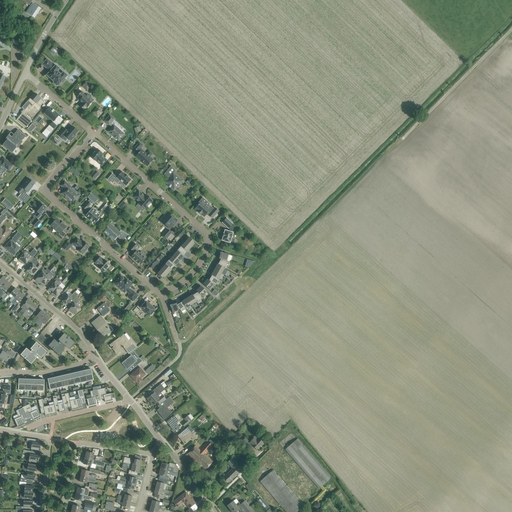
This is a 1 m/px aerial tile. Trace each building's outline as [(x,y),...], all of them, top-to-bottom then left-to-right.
[(41,9),(34,4),(27,13),(35,18),(41,9)] [(53,83),(57,86),(58,85),(58,86),(67,75),(63,72),(61,75),(57,71),(60,69),(56,65),(55,66),(47,59),(42,64),(50,71),(47,75),(54,82),(53,83)] [(89,83),(89,84),(86,82),(82,86),(87,90),(88,91),(92,86),(89,83)] [(94,100),(91,97),(88,94),(87,96),(82,91),(77,97),(80,99),(79,101),(82,103),(79,106),(85,110),(87,107),(87,108),(94,100)] [(35,93),(22,108),(25,110),(29,105),(32,108),(36,102),(40,106),(45,101),(35,93)] [(50,107),(44,113),(53,121),(49,125),(53,129),(57,125),(58,124),(60,121),(57,118),(58,116),(59,115),(55,111),(54,111),(53,110),(53,109),(50,107)] [(97,108),(92,113),(97,118),(102,113),(97,108)] [(32,121),(22,113),(16,120),(26,128),(32,121)] [(122,138),(123,138),(124,137),(124,136),(123,135),(124,134),(114,125),(111,123),(114,119),(110,115),(105,121),(109,125),(112,127),(108,131),(118,140),(121,138),(122,138)] [(65,128),(59,135),(62,138),(65,141),(68,138),(71,141),(76,135),(75,135),(78,131),(75,128),(74,129),(72,127),(69,130),(69,129),(67,131),(65,128)] [(7,139),(2,145),(12,153),(17,147),(18,148),(21,144),(23,142),(22,141),(26,136),(18,129),(12,137),(9,134),(6,138),(7,139)] [(140,142),(134,148),(138,151),(139,152),(136,156),(147,166),(153,160),(140,148),(143,145),(140,142)] [(97,149),(90,156),(96,161),(102,165),(107,160),(101,155),(103,154),(97,149)] [(13,165),(5,159),(2,163),(0,161),(0,171),(4,167),(6,169),(8,167),(10,169),(13,165)] [(165,174),(169,178),(165,182),(169,185),(168,186),(170,188),(170,187),(174,190),(176,187),(177,188),(180,185),(179,184),(182,181),(173,173),(175,171),(171,167),(165,174)] [(117,177),(115,176),(110,181),(112,183),(115,180),(118,183),(120,180),(126,186),(131,180),(128,177),(128,176),(126,174),(125,175),(122,172),(117,177)] [(20,194),(18,197),(26,203),(31,197),(26,193),(27,192),(28,192),(33,186),(34,185),(34,184),(35,184),(28,178),(25,182),(24,182),(21,186),(24,189),(20,194)] [(61,186),(65,189),(62,193),(73,203),(80,195),(76,192),(77,191),(73,188),(73,189),(69,185),(65,181),(61,186)] [(139,191),(133,197),(139,202),(139,203),(136,206),(142,212),(145,208),(145,209),(147,206),(149,207),(151,204),(150,203),(152,200),(146,195),(145,196),(139,191)] [(88,201),(83,207),(86,210),(88,212),(86,215),(89,218),(89,219),(91,221),(92,221),(95,223),(97,222),(100,219),(99,218),(101,217),(98,214),(98,213),(98,212),(97,211),(96,211),(95,212),(92,208),(92,209),(89,206),(91,204),(93,202),(94,203),(97,200),(90,193),(87,197),(90,199),(88,201)] [(2,203),(10,210),(13,206),(5,199),(2,203)] [(210,208),(200,200),(197,204),(198,205),(195,209),(198,212),(201,214),(204,217),(207,213),(209,215),(212,218),(219,211),(215,208),(214,209),(211,207),(210,208)] [(34,209),(38,213),(36,216),(38,218),(44,212),(43,211),(46,208),(43,205),(43,204),(42,203),(41,203),(40,202),(38,205),(35,202),(31,206),(34,209)] [(3,215),(5,217),(6,216),(8,218),(9,219),(11,220),(12,218),(12,216),(8,212),(9,211),(8,210),(3,215)] [(175,217),(172,215),(168,212),(160,220),(164,224),(170,229),(176,222),(173,219),(175,217)] [(57,218),(51,225),(54,228),(53,228),(56,231),(57,231),(60,233),(59,234),(63,237),(66,234),(62,231),(66,227),(63,224),(64,223),(60,220),(60,221),(57,218)] [(223,237),(222,240),(230,243),(230,242),(234,243),(235,239),(231,238),(233,232),(232,232),(234,227),(232,225),(233,224),(226,218),(222,222),(229,229),(229,228),(229,229),(229,231),(225,230),(224,233),(222,237),(223,237)] [(32,224),(36,227),(41,222),(37,219),(32,224)] [(121,233),(110,223),(106,227),(107,228),(104,232),(113,240),(117,236),(122,241),(127,235),(124,233),(122,235),(121,234),(121,233)] [(0,243),(10,231),(13,233),(15,231),(10,227),(9,229),(6,226),(3,230),(0,227),(0,243)] [(163,235),(167,238),(171,233),(167,229),(163,235)] [(8,243),(4,247),(8,250),(9,249),(11,251),(15,254),(18,251),(20,248),(19,247),(15,244),(16,242),(17,242),(22,235),(18,232),(12,238),(13,239),(11,241),(10,240),(8,243)] [(185,242),(191,247),(196,242),(189,237),(185,242)] [(72,243),(78,248),(77,249),(82,254),(83,253),(84,254),(87,251),(86,250),(89,246),(84,241),(82,243),(77,238),(72,243)] [(68,242),(63,247),(67,251),(72,245),(68,242)] [(181,247),(187,252),(191,247),(185,242),(181,247)] [(134,243),(129,248),(133,251),(135,252),(131,256),(141,265),(146,259),(143,256),(145,254),(141,251),(140,253),(137,250),(136,250),(135,249),(138,246),(134,243)] [(178,251),(183,256),(187,252),(181,247),(181,246),(177,250),(178,251)] [(22,256),(19,260),(25,265),(28,261),(30,259),(31,260),(33,257),(38,252),(35,250),(31,254),(26,250),(24,253),(22,256)] [(174,255),(180,261),(184,256),(183,256),(178,251),(174,255)] [(221,259),(225,260),(227,261),(228,255),(221,252),(219,258),(221,259)] [(170,260),(175,265),(180,261),(174,255),(170,260)] [(98,266),(104,272),(107,269),(107,268),(110,264),(106,261),(106,262),(100,257),(95,263),(98,266)] [(218,264),(224,268),(225,269),(228,263),(225,261),(225,260),(221,259),(218,264)] [(247,259),(245,266),(250,268),(253,261),(247,259)] [(166,264),(171,269),(175,265),(170,260),(169,260),(166,264)] [(38,263),(36,261),(34,262),(27,270),(33,275),(39,269),(40,270),(43,267),(42,266),(39,263),(38,263)] [(74,268),(68,263),(66,266),(72,271),(74,268)] [(166,264),(162,269),(168,274),(172,269),(171,269),(166,264)] [(214,269),(221,273),(224,268),(218,264),(214,269)] [(44,274),(45,273),(45,271),(43,269),(40,272),(42,273),(35,280),(40,284),(41,282),(46,276),(44,274)] [(168,274),(162,269),(158,274),(163,279),(168,274)] [(212,275),(218,279),(219,278),(221,273),(214,269),(211,275),(212,275)] [(50,271),(46,276),(41,282),(45,285),(52,278),(53,279),(55,277),(54,276),(55,275),(55,273),(53,271),(51,272),(50,271)] [(128,297),(133,301),(138,295),(133,291),(132,291),(129,288),(132,284),(125,278),(124,279),(121,275),(115,282),(121,288),(120,289),(125,293),(126,291),(130,294),(128,297)] [(212,275),(209,280),(212,283),(213,283),(216,284),(219,279),(219,278),(218,279),(212,275)] [(49,289),(48,290),(52,294),(59,286),(61,284),(58,282),(59,279),(57,277),(53,282),(54,283),(49,288),(49,289)] [(213,284),(212,283),(209,280),(207,279),(203,284),(209,289),(213,284)] [(1,300),(1,301),(7,295),(5,293),(7,290),(12,285),(7,281),(0,289),(0,296),(3,298),(1,300)] [(59,286),(52,294),(51,294),(56,298),(63,289),(59,286)] [(196,291),(198,292),(201,296),(202,296),(207,292),(201,286),(196,291)] [(11,298),(9,301),(11,302),(20,292),(15,288),(11,293),(13,296),(11,298)] [(72,298),(74,300),(79,294),(75,291),(72,295),(68,291),(66,293),(60,299),(66,305),(72,298)] [(22,293),(20,292),(11,302),(13,304),(15,302),(17,303),(17,304),(20,301),(25,296),(24,296),(25,295),(25,294),(23,293),(22,293)] [(193,295),(196,302),(197,302),(202,299),(200,296),(201,296),(198,292),(193,295)] [(187,298),(191,305),(196,302),(193,295),(192,295),(187,298)] [(81,299),(78,297),(67,309),(75,315),(81,309),(76,305),(81,299)] [(182,302),(186,308),(191,305),(187,298),(182,301),(182,302)] [(24,313),(33,303),(28,299),(21,307),(23,309),(17,316),(20,318),(24,313)] [(155,309),(146,301),(141,308),(138,305),(133,311),(137,313),(140,310),(141,311),(142,309),(149,316),(155,309)] [(182,302),(177,305),(179,309),(180,309),(181,312),(187,308),(186,308),(182,302)] [(10,311),(13,313),(19,306),(17,304),(17,303),(10,311)] [(31,314),(38,307),(33,303),(24,313),(23,315),(26,318),(29,313),(31,314)] [(97,309),(103,316),(109,312),(106,308),(107,307),(104,303),(97,309)] [(179,311),(179,309),(177,305),(176,303),(170,305),(173,313),(179,311)] [(91,308),(79,317),(82,320),(83,319),(84,321),(96,312),(95,312),(97,311),(95,309),(92,306),(91,308)] [(41,310),(36,316),(39,318),(37,320),(39,322),(46,314),(41,310)] [(37,324),(40,327),(42,325),(41,324),(43,321),(46,324),(51,318),(46,314),(37,324)] [(101,316),(93,322),(99,328),(97,330),(103,337),(110,331),(111,332),(114,330),(111,326),(108,328),(105,324),(106,323),(101,316)] [(133,319),(128,323),(130,326),(132,325),(133,324),(139,329),(141,327),(133,319)] [(37,339),(43,344),(44,342),(47,339),(41,334),(37,339)] [(71,344),(72,345),(74,343),(64,334),(62,336),(63,337),(60,341),(65,345),(68,348),(71,344)] [(129,341),(124,335),(116,341),(112,344),(114,347),(112,348),(112,349),(113,348),(117,354),(121,350),(118,347),(122,344),(124,347),(123,347),(124,348),(129,354),(137,347),(131,339),(129,341)] [(44,342),(49,346),(51,343),(52,344),(53,343),(48,338),(47,339),(44,342)] [(53,343),(52,344),(51,343),(49,346),(58,354),(61,350),(62,351),(64,349),(63,347),(65,345),(60,341),(59,343),(55,340),(53,343)] [(46,351),(43,348),(36,343),(34,345),(35,346),(32,349),(33,350),(31,352),(27,349),(25,353),(24,352),(21,355),(30,363),(33,359),(34,360),(36,357),(35,356),(37,354),(40,357),(43,353),(44,354),(46,351)] [(0,351),(0,353),(1,354),(0,355),(1,355),(0,355),(0,356),(7,361),(9,358),(12,360),(15,354),(3,347),(0,351)] [(122,363),(127,369),(133,364),(136,367),(142,361),(137,355),(134,358),(131,355),(122,363)] [(145,370),(149,374),(155,369),(152,365),(145,370)] [(146,374),(140,367),(134,372),(136,373),(134,374),(131,377),(136,382),(137,381),(139,384),(142,381),(141,378),(146,374)] [(87,382),(93,380),(91,369),(85,370),(87,382)] [(81,383),(87,382),(85,370),(78,372),(81,383)] [(75,384),(81,383),(78,372),(72,373),(75,384)] [(66,374),(69,386),(75,384),(72,373),(66,374)] [(60,376),(63,387),(69,386),(66,374),(60,376)] [(56,389),(63,387),(60,376),(54,377),(56,389)] [(47,379),(50,390),(56,389),(54,377),(47,379)] [(163,401),(163,402),(166,399),(161,393),(165,389),(161,384),(153,391),(154,393),(147,398),(150,402),(153,406),(158,402),(160,404),(163,401)] [(0,391),(0,403),(4,404),(6,393),(8,394),(9,390),(10,390),(11,386),(4,385),(3,389),(3,392),(0,391)] [(92,398),(87,399),(88,406),(96,404),(95,401),(100,400),(97,390),(97,386),(93,387),(93,390),(90,391),(92,398)] [(105,388),(97,390),(100,400),(104,399),(105,402),(113,400),(112,398),(115,397),(114,393),(111,394),(111,393),(106,394),(105,388)] [(79,399),(75,399),(77,408),(83,407),(82,404),(86,403),(83,390),(78,391),(79,399)] [(68,395),(65,396),(68,407),(71,406),(72,410),(77,408),(75,399),(70,401),(69,395),(68,395)] [(58,404),(59,409),(60,413),(66,411),(65,408),(68,407),(65,396),(62,396),(62,397),(63,402),(58,404)] [(166,399),(163,402),(165,404),(157,410),(159,412),(160,413),(159,414),(164,420),(172,413),(167,407),(173,402),(169,397),(166,399)] [(54,404),(49,406),(51,414),(57,413),(56,410),(59,409),(58,404),(57,398),(54,398),(53,399),(54,404)] [(42,399),(38,400),(41,413),(45,412),(46,416),(51,414),(49,406),(44,407),(42,399)] [(29,404),(23,407),(28,419),(32,417),(34,420),(41,417),(37,409),(33,411),(29,404)] [(19,417),(14,419),(18,427),(25,424),(24,421),(28,419),(23,407),(22,407),(23,408),(22,408),(20,409),(16,411),(19,417)] [(167,421),(171,427),(171,426),(172,427),(171,428),(174,431),(179,427),(176,423),(179,421),(174,415),(167,421)] [(182,424),(184,427),(191,420),(188,416),(184,419),(186,421),(182,424)] [(199,435),(196,431),(192,434),(190,431),(193,429),(190,425),(178,436),(184,444),(185,443),(186,443),(186,442),(191,438),(194,440),(199,435)] [(252,445),(257,450),(261,445),(261,446),(263,444),(262,444),(263,442),(259,438),(260,438),(256,434),(253,438),(254,438),(249,442),(252,445)] [(40,443),(40,440),(27,438),(26,442),(32,443),(31,447),(29,446),(29,449),(41,451),(40,449),(41,443),(40,443)] [(241,442),(247,447),(250,444),(247,442),(248,441),(245,438),(241,442)] [(331,478),(301,442),(297,439),(285,449),(319,489),(331,478)] [(198,462),(206,469),(213,462),(205,454),(213,445),(208,441),(200,450),(195,446),(188,454),(197,462),(198,462)] [(23,453),(30,454),(29,458),(27,458),(27,461),(38,463),(38,462),(39,456),(38,455),(38,452),(24,450),(23,453)] [(125,457),(123,462),(140,467),(141,461),(140,460),(141,457),(138,456),(137,460),(134,459),(134,461),(130,460),(130,458),(125,457)] [(85,458),(84,464),(91,466),(92,464),(99,466),(100,465),(101,466),(104,466),(105,463),(102,462),(95,460),(92,459),(92,460),(85,458)] [(235,464),(230,459),(227,463),(232,467),(235,464)] [(128,473),(136,475),(137,472),(138,473),(140,467),(123,462),(122,468),(126,469),(127,468),(129,468),(131,468),(131,470),(129,470),(128,473)] [(25,473),(34,474),(35,471),(36,471),(37,467),(38,465),(26,463),(25,471),(25,473)] [(160,469),(173,472),(174,468),(169,466),(169,465),(162,463),(160,469)] [(224,477),(228,482),(238,473),(233,468),(224,477)] [(82,469),(81,475),(96,479),(97,475),(92,474),(91,475),(88,475),(89,472),(103,475),(104,473),(101,472),(101,471),(90,469),(89,471),(82,469)] [(160,478),(168,480),(169,477),(166,476),(167,474),(178,477),(179,473),(173,472),(160,469),(159,475),(161,475),(160,478)] [(303,505),(276,474),(273,470),(260,481),(286,511),(300,511),(307,507),(304,504),(303,505)] [(20,482),(33,483),(33,480),(35,480),(35,475),(36,476),(36,474),(34,474),(25,473),(24,475),(22,475),(21,478),(20,478),(20,482)] [(118,480),(120,480),(135,484),(137,478),(135,478),(136,475),(128,473),(128,476),(127,476),(126,478),(119,476),(118,480)] [(157,481),(156,487),(163,489),(164,484),(167,484),(168,480),(160,478),(159,482),(157,481)] [(135,484),(120,480),(119,484),(123,485),(122,490),(131,493),(132,490),(134,490),(135,484)] [(22,491),(34,492),(34,491),(33,491),(34,486),(32,486),(33,483),(20,482),(26,482),(26,486),(25,485),(25,489),(23,489),(22,491)] [(78,487),(76,493),(87,496),(89,490),(78,487)] [(156,487),(154,493),(155,494),(154,497),(163,499),(163,495),(161,495),(162,493),(168,494),(168,495),(172,497),(173,495),(174,492),(163,489),(156,487)] [(20,493),(20,498),(22,499),(22,501),(25,501),(31,501),(31,498),(33,498),(33,494),(34,494),(34,492),(22,491),(22,493),(20,493)] [(173,502),(177,507),(185,502),(189,508),(195,504),(194,503),(195,503),(192,499),(192,500),(189,496),(188,497),(185,493),(173,502)] [(261,498),(258,501),(267,511),(270,508),(261,498)] [(117,499),(116,502),(120,503),(120,502),(123,503),(122,506),(129,508),(131,502),(117,499)] [(152,500),(151,506),(164,509),(165,507),(162,506),(159,505),(160,502),(152,500)] [(21,507),(21,510),(31,510),(31,507),(32,507),(33,503),(33,501),(31,501),(25,501),(22,501),(22,503),(23,503),(23,507),(21,507)] [(235,511),(242,507),(245,510),(249,507),(245,501),(237,506),(233,501),(227,505),(231,511),(235,511)]
